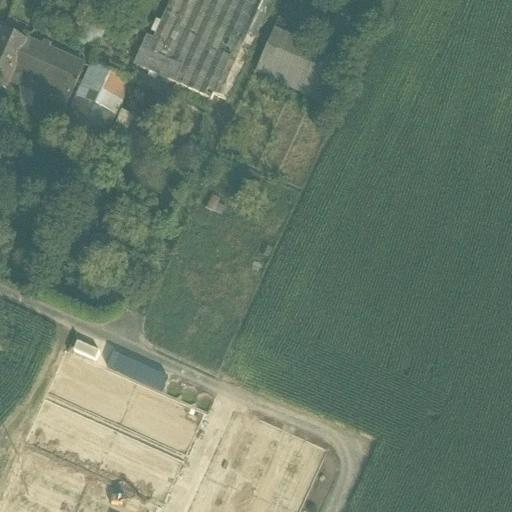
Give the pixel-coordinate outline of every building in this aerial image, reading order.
[(141,70),(140,71),(210,102),(212,97),(255,0),(172,0),(153,43),(141,70)] [(258,0),(255,0),(212,97),(226,103),(270,5),(258,0)] [(280,29),(264,65),(327,93),(343,57),(280,29)] [(26,44),(2,33),(0,37),(0,44),(22,54),(26,44)] [(149,41),(137,68),(141,70),(153,43),(149,41)] [(22,54),(0,44),(0,88),(5,91),(14,72),(22,54)] [(53,56),(26,44),(22,54),(14,72),(39,83),(40,83),(53,56)] [(53,56),(40,83),(39,83),(34,96),(63,109),(81,68),(53,56)] [(89,74),(62,132),(84,142),(117,69),(92,57),(85,72),(89,74)] [(120,70),(87,144),(98,149),(131,75),(120,70)] [(75,344),(72,353),(95,359),(98,351),(75,344)] [(104,371),(162,397),(171,377),(113,350),(104,371)] [(188,459),(207,417),(162,397),(104,371),(65,353),(46,395),(188,459)] [(183,395),(184,393),(183,390),(182,388),(180,387),(178,387),(175,387),(173,389),(172,391),(172,393),(172,395),(174,397),(175,398),(178,399),(180,398),(182,397),(183,395)] [(198,402),(198,400),(198,397),(196,396),(194,394),(192,394),(190,394),(188,396),(186,398),(186,400),(187,402),(188,404),(190,405),(192,406),(194,405),(196,404),(198,402)] [(186,465),(43,401),(24,443),(166,507),(186,465)] [(200,405),(200,407),(200,409),(202,411),(203,412),(206,413),(208,412),(210,411),(211,409),(212,407),(211,405),(210,403),(208,401),(206,401),(204,401),(202,403),(200,405)] [(229,511),(269,425),(227,406),(219,423),(178,511),(229,511)] [(178,511),(219,423),(207,417),(188,459),(186,465),(166,507),(164,511),(163,511),(178,511)] [(272,428),(234,511),(300,511),(327,453),(272,428)] [(163,511),(164,511),(22,447),(0,496),(0,511),(163,511)]
